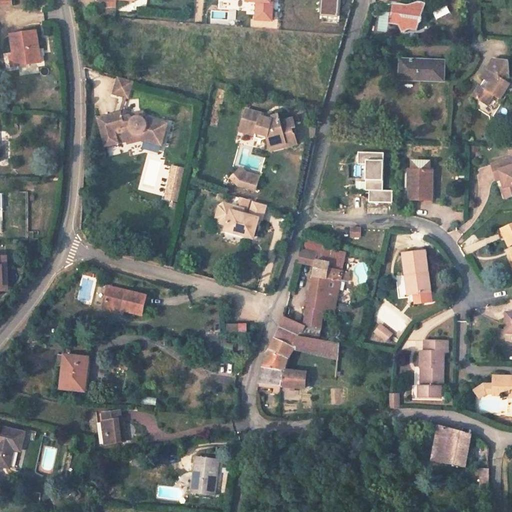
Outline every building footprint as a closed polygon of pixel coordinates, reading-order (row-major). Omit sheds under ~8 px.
[(245,0),(245,1),(257,2),(256,19),(271,20),(272,0),(245,0)] [(323,0),(323,15),(338,17),(339,0),(323,0)] [(424,21),(427,13),(425,5),(424,4),(422,3),(421,3),(419,2),(418,2),(416,3),(415,3),(413,4),(412,5),(410,6),(408,6),(407,6),(405,6),(404,6),(403,6),(401,6),(400,6),(398,6),(397,7),(396,7),(394,7),(392,26),(400,27),(403,35),(412,32),(420,33),(422,27),(423,26),(424,25),(425,25),(425,24),(426,22),(424,21)] [(43,67),(38,34),(13,38),(17,62),(17,61),(18,72),(43,67)] [(511,76),(508,61),(491,59),(481,78),(490,83),(486,90),(478,86),(472,96),(488,105),(493,95),(501,99),(510,83),(508,81),(509,79),(511,76)] [(443,82),(442,62),(399,61),(399,81),(443,82)] [(128,98),(132,84),(117,79),(113,94),(128,98)] [(297,131),(296,121),(282,122),(281,114),(275,115),(273,121),(262,117),(264,112),(247,106),(243,117),(250,120),(249,122),(293,135),(293,131),(297,131)] [(145,124),(143,122),(141,121),(139,120),(137,120),(135,120),(132,120),(129,117),(122,118),(121,114),(99,119),(104,147),(126,142),(127,145),(143,141),(162,146),(168,125),(152,120),(145,124)] [(247,128),(249,122),(242,120),(238,130),(267,142),(266,136),(247,128)] [(293,136),(293,135),(249,122),(247,128),(266,136),(267,142),(267,148),(283,146),(283,151),(297,149),(296,136),(293,136)] [(147,143),(145,148),(160,153),(162,148),(147,143)] [(372,191),(372,203),(396,204),(396,191),(386,191),(387,154),(361,153),(361,165),(369,165),(369,191),(372,191)] [(491,167),(493,175),(499,174),(501,182),(504,191),(502,192),(505,202),(511,200),(511,163),(511,161),(491,167)] [(434,204),(435,172),(433,171),(433,162),(415,162),(415,171),(414,171),(413,194),(412,204),(434,204)] [(176,200),(184,172),(175,169),(167,198),(176,200)] [(256,191),(259,181),(245,177),(239,171),(231,179),(239,186),(256,191)] [(252,200),(240,197),(237,208),(224,205),(223,209),(220,208),(217,219),(221,220),(219,224),(228,226),(226,232),(244,237),(245,234),(255,237),(260,219),(252,217),(243,214),(245,209),(249,211),(252,200)] [(268,212),(269,205),(256,202),(252,217),(260,219),(265,220),(268,212)] [(350,228),(351,239),(363,238),(362,227),(350,228)] [(511,231),(502,237),(507,245),(511,252),(511,251),(511,231)] [(507,245),(502,237),(498,239),(503,247),(507,245)] [(380,259),(380,249),(369,249),(369,259),(380,259)] [(330,328),(345,275),(338,273),(339,269),(320,264),(322,255),(306,252),(303,263),(303,264),(317,268),(301,325),(285,321),(282,330),(281,333),(314,342),(318,326),(330,328)] [(430,294),(428,253),(405,254),(406,275),(410,274),(411,295),(430,294)] [(13,286),(13,266),(11,266),(11,257),(0,256),(0,297),(2,298),(2,287),(13,286)] [(144,320),(150,301),(111,288),(105,307),(124,313),(144,320)] [(124,313),(105,307),(104,311),(123,318),(124,313)] [(228,322),(227,332),(248,332),(248,323),(228,322)] [(377,339),(381,331),(375,328),(371,336),(377,339)] [(386,343),(389,336),(381,331),(377,339),(386,343)] [(314,342),(281,333),(278,345),(277,345),(296,350),(341,360),(344,349),(314,342)] [(224,342),(223,349),(234,350),(235,343),(224,342)] [(441,391),(442,355),(446,355),(446,344),(423,344),(423,355),(419,355),(418,372),(422,373),(422,391),(441,391)] [(296,350),(277,345),(275,350),(294,355),(296,350)] [(294,355),(275,350),(273,356),(272,356),(292,362),(294,355)] [(287,374),(292,362),(272,356),(266,363),(265,369),(265,372),(287,374)] [(86,394),(91,362),(69,359),(64,391),(86,394)] [(286,392),(287,374),(265,372),(263,380),(262,390),(286,392)] [(306,393),(308,376),(287,374),(286,392),(306,393)] [(511,378),(495,379),(495,385),(495,393),(495,397),(503,397),(504,395),(511,396),(511,398),(511,378)] [(495,393),(495,385),(485,385),(477,394),(482,399),(487,393),(495,393)] [(398,404),(399,396),(390,396),(389,404),(398,404)] [(127,444),(123,415),(104,418),(108,448),(127,444)] [(467,468),(471,436),(459,430),(452,428),(444,427),(443,433),(440,433),(432,467),(467,468)] [(0,467),(13,470),(17,452),(23,453),(27,435),(0,428),(0,467)] [(215,498),(219,462),(195,460),(190,495),(215,498)] [(491,489),(490,468),(481,469),(482,488),(491,489)]
